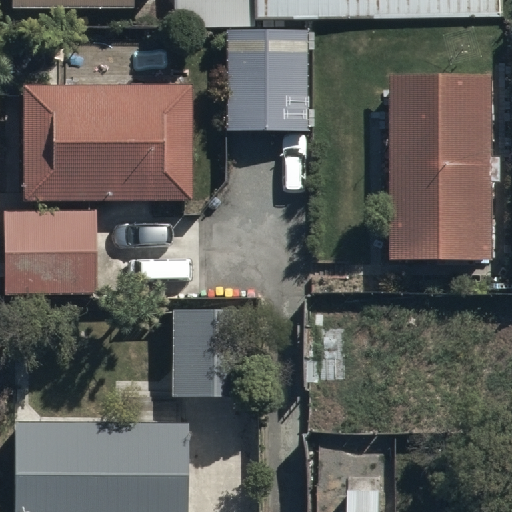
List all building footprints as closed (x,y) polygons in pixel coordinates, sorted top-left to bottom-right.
[(6,0),(6,17),(127,19),(127,0),(6,0)] [(257,0),(258,22),(499,17),(498,0),(257,0)] [(312,44),(231,44),(231,142),(313,142),(312,44)] [(499,85),(391,85),(392,270),(500,269),(499,85)] [(21,95),(20,202),(191,204),(193,97),(21,95)] [(102,220),(4,219),(3,303),(102,304),(102,220)] [(253,320),(172,321),(174,400),(254,399),(253,320)] [(189,511),(189,433),(15,434),(15,511),(189,511)]
